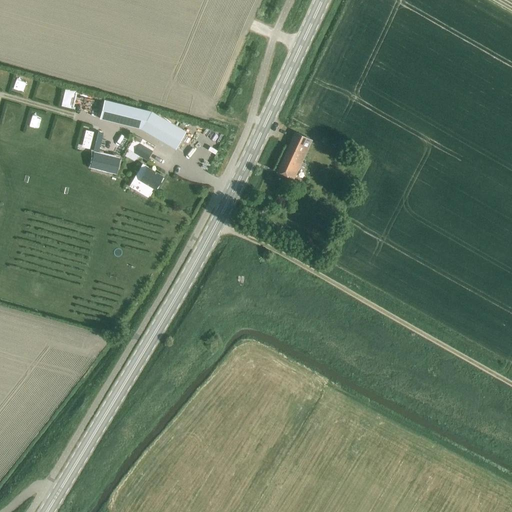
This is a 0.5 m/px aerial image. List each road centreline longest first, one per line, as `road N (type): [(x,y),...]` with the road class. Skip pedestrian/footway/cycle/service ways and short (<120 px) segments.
road 1 (secondary): [(46,511),(217,221),(318,0)]
road 2 (track): [(511,383),(217,221)]
